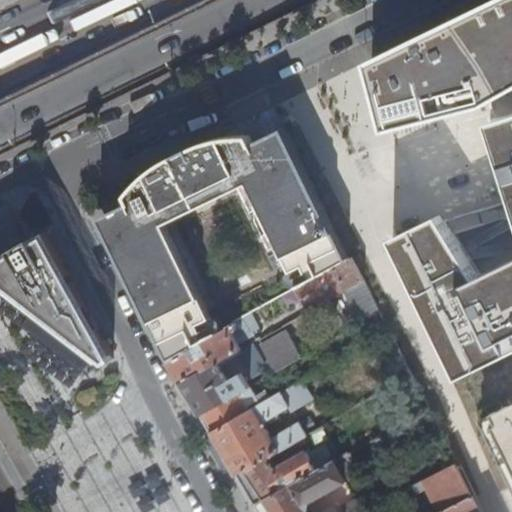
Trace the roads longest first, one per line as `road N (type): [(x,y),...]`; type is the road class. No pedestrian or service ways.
road 1 (residential): [(44,167),(414,0)]
road 2 (trunk): [(0,126),(261,0)]
road 3 (residential): [(44,167),(155,399)]
road 4 (residential): [(155,399),(0,477)]
road 5 (residential): [(155,399),(215,511)]
